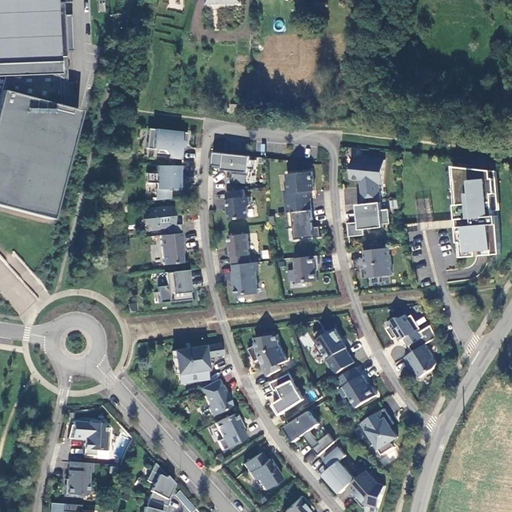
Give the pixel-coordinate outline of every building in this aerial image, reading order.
[(0,0),(0,207),(48,220),(77,111),(67,108),(63,2),(55,2),(54,0),(0,0)] [(247,106),(230,105),(230,115),(246,116),(247,106)] [(168,159),(181,160),(182,146),(180,146),(180,142),(186,143),(187,133),(147,129),(145,149),(157,150),(156,153),(169,155),(168,159)] [(230,170),(233,174),(249,176),(250,169),(255,169),(256,160),(251,160),(251,156),(215,152),(214,167),(223,168),(223,170),(230,170)] [(367,185),(362,186),(364,204),(381,202),(379,184),(383,184),(385,160),(354,157),(351,179),(361,180),(365,180),(367,182),(367,185)] [(156,183),(156,201),(169,199),(169,190),(183,190),(183,181),(178,181),(178,175),(180,175),(181,166),(156,166),(156,173),(146,173),(146,183),(156,183)] [(457,182),(459,204),(456,205),(457,219),(467,219),(467,226),(458,227),(461,257),(502,254),(499,215),(495,215),(493,194),(497,194),(495,171),(453,166),(454,182),(457,182)] [(288,212),(289,212),(312,210),(310,191),(315,191),(313,171),(288,174),(290,190),(285,190),(288,212)] [(245,190),(228,192),(230,211),(229,212),(230,220),(249,218),(248,208),(251,205),(250,197),(246,197),(245,190)] [(349,223),(350,237),(365,235),(365,229),(380,227),(380,225),(391,223),(389,209),(382,210),(381,202),(364,204),(357,205),(358,214),(359,214),(360,222),(359,222),(349,223)] [(166,234),(182,233),(181,224),(174,225),(172,206),(148,209),(143,219),(150,228),(165,226),(166,234)] [(312,210),(289,212),(291,228),(296,228),(297,240),(321,237),(320,226),(314,227),(312,226),(312,220),(313,220),(312,210)] [(457,219),(458,227),(467,226),(467,219),(457,219)] [(182,233),(166,234),(159,235),(163,265),(182,263),(180,242),(183,242),(182,233)] [(234,265),(251,263),(248,234),(230,236),(231,248),(230,248),(231,257),(233,257),(234,265)] [(393,275),(390,248),(365,250),(367,268),(363,268),(364,278),(393,275)] [(298,283),(318,281),(316,264),(320,264),(319,256),(296,258),(298,283)] [(258,262),(251,263),(234,265),(235,273),(234,273),(235,282),(236,282),(237,287),(235,287),(236,296),(259,294),(256,271),(259,271),(258,262)] [(173,279),(188,278),(187,270),(172,272),(173,279)] [(164,273),(168,302),(190,300),(188,278),(173,279),(172,272),(164,273)] [(435,307),(429,310),(433,318),(438,316),(435,307)] [(410,345),(426,336),(413,315),(408,317),(407,314),(399,319),(397,317),(390,322),(392,325),(387,328),(394,339),(398,336),(401,341),(405,338),(410,345)] [(355,362),(346,348),(348,348),(336,329),(328,333),(324,328),(314,334),(319,342),(316,344),(323,354),(325,353),(329,359),(328,359),(337,374),(355,362)] [(288,361),(280,345),(278,334),(256,338),(257,345),(249,349),(256,362),(262,359),(264,364),(263,365),(268,376),(281,369),(279,365),(288,361)] [(435,368),(438,363),(426,344),(405,357),(410,365),(411,364),(420,378),(435,368)] [(185,374),(186,385),(200,382),(198,372),(205,371),(207,371),(208,371),(206,359),(224,356),(219,345),(172,352),(176,376),(178,375),(185,374)] [(357,408),(378,395),(372,386),(370,388),(367,383),(368,383),(363,375),(362,376),(356,367),(339,379),(344,387),(340,389),(345,398),(349,395),(357,408)] [(198,372),(200,382),(206,381),(205,371),(198,372)] [(275,391),(277,390),(280,388),(285,398),(282,400),(273,405),(280,416),(305,399),(298,389),(291,373),(272,383),(275,391)] [(218,379),(197,390),(201,397),(203,396),(209,406),(208,409),(211,414),(213,415),(231,406),(225,394),(226,394),(222,386),(221,386),(218,379)] [(390,427),(392,426),(395,424),(385,408),(360,424),(373,445),(376,443),(383,454),(394,447),(391,442),(399,437),(394,429),(391,430),(390,427)] [(297,426),(288,432),(296,442),(304,435),(319,456),(335,442),(329,433),(319,441),(311,431),(320,424),(310,411),(294,422),(297,426)] [(241,423),(236,412),(214,423),(222,438),(217,441),(221,450),(246,438),(242,430),(239,424),(241,423)] [(86,444),(84,443),(83,455),(96,456),(96,450),(108,451),(110,428),(106,428),(106,424),(99,423),(99,421),(89,421),(89,423),(72,421),(72,425),(70,425),(67,438),(84,440),(86,440),(86,444)] [(294,422),(285,427),(288,432),(297,426),(294,422)] [(342,493),(347,488),(356,480),(340,461),(347,455),(340,447),(325,461),(332,468),(325,474),(342,493)] [(310,450),(305,459),(312,464),(317,455),(310,450)] [(266,461),(260,453),(243,464),(253,479),(257,480),(264,490),(281,479),(268,459),(266,461)] [(92,463),(68,461),(67,479),(67,485),(64,485),(63,497),(76,497),(76,495),(87,496),(89,472),(92,473),(92,463)] [(169,499),(166,498),(165,497),(166,494),(168,495),(173,484),(154,463),(145,480),(153,484),(149,491),(151,492),(148,499),(166,506),(169,499)] [(356,480),(347,488),(353,494),(354,494),(356,492),(358,494),(357,497),(357,498),(356,499),(365,508),(369,504),(379,507),(386,486),(379,484),(372,477),(371,478),(366,472),(356,480)] [(285,511),(308,511),(305,508),(309,505),(301,496),(284,511),(285,511)] [(164,511),(166,506),(148,499),(146,507),(143,507),(141,511),(164,511)] [(48,511),(78,511),(79,505),(50,503),(48,511)]
